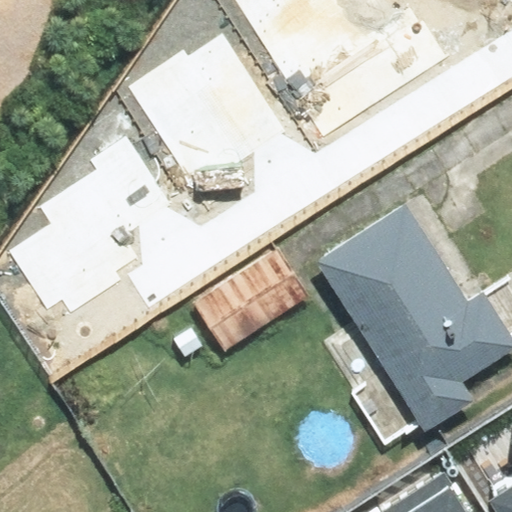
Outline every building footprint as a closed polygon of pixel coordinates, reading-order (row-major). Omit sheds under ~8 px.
[(374,0),(316,0),(242,49),(314,158),(429,83),(374,0)] [(511,313),(428,189),(338,249),(430,385),(511,330),(511,313)] [(288,243),(220,288),(244,324),(311,280),(288,243)] [(511,505),(511,414),(511,415),(511,414),(511,460),(493,472),(511,505)] [(480,511),(451,464),(388,503),(393,511),(480,511)]
